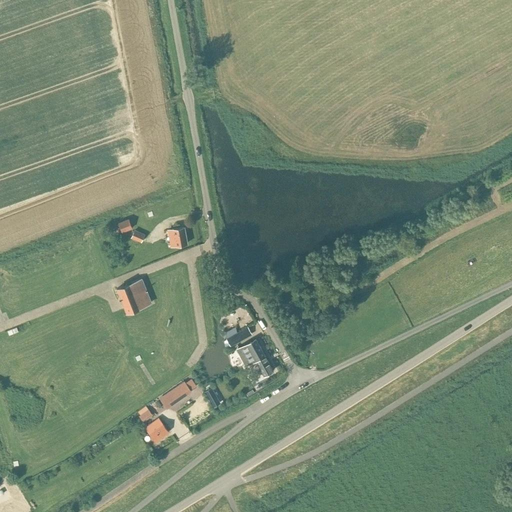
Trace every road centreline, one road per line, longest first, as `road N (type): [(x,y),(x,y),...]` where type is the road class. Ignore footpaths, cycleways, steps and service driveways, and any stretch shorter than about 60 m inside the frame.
road 1 (residential): [(302,383),(258,309),(227,279),(213,243),(170,0)]
road 2 (unclassified): [(171,511),(511,298)]
road 3 (residential): [(302,383),(511,284)]
road 4 (residential): [(132,511),(302,383)]
